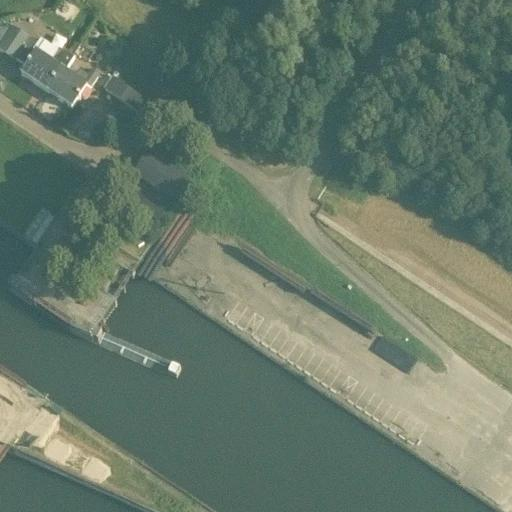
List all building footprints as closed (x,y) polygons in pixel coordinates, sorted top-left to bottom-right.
[(29,42),(13,31),(0,49),(0,53),(14,64),(16,62),(29,42)] [(21,78),(46,95),(61,73),(64,76),(74,61),(70,59),(62,53),(61,55),(41,41),(37,47),(29,42),(16,62),(27,69),(21,78)] [(61,73),(46,95),(72,111),(86,90),(89,92),(100,77),(90,71),(87,77),(79,72),(73,82),(64,76),(61,73)] [(135,115),(143,102),(111,80),(103,92),(135,115)] [(150,190),(144,198),(164,212),(169,203),(173,206),(189,182),(148,155),(132,178),(150,190)] [(78,239),(56,274),(80,291),(103,255),(78,239)] [(167,369),(167,371),(174,374),(176,373),(179,367),(178,365),(171,363),(169,364),(167,369)]
